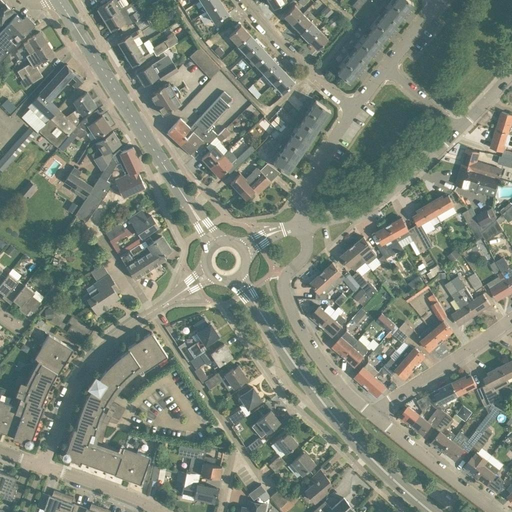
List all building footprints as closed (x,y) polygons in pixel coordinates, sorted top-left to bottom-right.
[(13,10),(2,0),(0,0),(0,31),(10,21),(6,17),(13,10)] [(103,18),(104,20),(119,10),(124,7),(120,0),(110,0),(97,8),(101,14),(100,15),(102,19),(103,18)] [(156,11),(166,5),(162,0),(158,0),(152,4),(156,11)] [(221,2),(219,0),(201,0),(208,11),(221,2)] [(286,1),(285,0),(268,0),(274,8),(286,1)] [(365,0),(357,0),(352,6),(358,10),(366,0),(365,0)] [(385,13),(391,18),(397,23),(412,3),(408,0),(391,0),(386,7),(388,9),(385,13)] [(228,13),(221,2),(208,11),(215,22),(228,13)] [(292,24),(303,14),(294,5),(284,16),(292,24)] [(326,18),(333,11),(328,7),(321,13),(326,18)] [(126,22),(119,10),(104,20),(105,21),(104,22),(107,26),(108,25),(111,31),(126,22)] [(131,23),(141,16),(138,10),(127,16),(131,23)] [(381,42),(397,23),(391,18),(385,13),(381,18),(379,16),(374,21),(370,27),(373,29),(369,33),(381,42)] [(18,40),(27,32),(35,24),(26,15),(22,19),(17,14),(10,21),(0,31),(0,61),(19,41),(18,40)] [(292,24),(300,32),(311,22),(303,14),(292,24)] [(341,19),(335,14),(327,23),(332,28),(341,19)] [(145,19),(137,25),(140,29),(149,24),(145,19)] [(300,32),(309,41),(319,30),(311,22),(300,32)] [(229,35),(238,45),(249,34),(240,24),(229,35)] [(319,30),(309,41),(317,49),(328,39),(319,30)] [(125,54),(137,47),(133,40),(139,36),(136,31),(130,35),(118,42),(125,54)] [(26,55),(38,48),(46,42),(40,32),(27,40),(28,41),(23,43),(25,46),(17,50),(18,52),(16,53),(19,59),(26,55)] [(354,52),(359,57),(365,62),(381,42),(369,33),(366,37),(363,35),(355,46),(357,48),(354,52)] [(258,43),(249,34),(238,45),(247,54),(258,43)] [(174,35),(152,48),(156,56),(178,42),(174,35)] [(46,42),(38,48),(26,55),(31,63),(17,71),(22,79),(28,76),(32,83),(42,76),(36,65),(54,54),(46,42)] [(143,43),(137,47),(125,54),(133,66),(145,59),(144,58),(151,54),(143,43)] [(247,54),(256,64),(267,53),(258,43),(247,54)] [(194,62),(205,52),(200,47),(189,56),(194,62)] [(200,67),(210,58),(205,52),(194,62),(200,67)] [(349,82),(365,62),(359,57),(354,52),(350,57),(347,55),(339,66),(341,68),(338,72),(349,82)] [(276,63),(267,53),(256,64),(265,73),(276,63)] [(163,57),(157,61),(137,73),(141,79),(139,79),(142,83),(143,83),(144,85),(159,75),(163,80),(175,72),(177,70),(172,63),(168,66),(163,57)] [(205,73),(215,63),(210,58),(200,67),(205,73)] [(215,63),(205,73),(210,78),(220,69),(215,63)] [(265,73),(273,83),(285,72),(276,63),(265,73)] [(45,113),(50,118),(58,109),(49,100),(74,72),(66,65),(32,102),(44,114),(45,113)] [(294,82),(285,72),(273,83),(282,93),(294,82)] [(83,82),(80,78),(74,84),(75,86),(75,87),(76,89),(83,82)] [(171,87),(168,83),(150,94),(154,101),(152,102),(153,103),(153,105),(154,106),(154,107),(155,108),(156,109),(158,107),(163,114),(181,103),(178,99),(180,97),(180,96),(180,95),(180,94),(180,93),(179,91),(179,90),(178,89),(177,88),(176,88),(175,87),(174,86),(173,86),(171,87)] [(78,108),(73,111),(77,117),(96,105),(87,92),(74,101),(78,108)] [(190,128),(180,118),(167,132),(194,157),(202,150),(215,137),(218,135),(212,130),(214,127),(212,125),(229,106),(227,104),(232,99),(224,92),(190,128)] [(316,101),(309,111),(302,121),(309,126),(316,131),(330,110),(316,101)] [(66,116),(58,109),(50,118),(46,123),(39,131),(52,142),(58,148),(58,147),(69,134),(72,131),(76,126),(66,116)] [(511,115),(502,112),(496,130),(511,134),(511,115)] [(92,130),(96,137),(111,128),(102,115),(96,119),(92,113),(82,119),(80,121),(79,123),(76,126),(72,131),(80,138),(87,134),(92,130)] [(316,131),(309,126),(302,121),(288,142),(302,151),(316,131)] [(225,128),(218,135),(215,137),(220,142),(229,132),(225,128)] [(0,169),(2,171),(36,133),(31,129),(15,147),(13,145),(0,158),(0,169)] [(491,148),(503,152),(504,150),(506,141),(510,143),(510,144),(511,144),(511,134),(496,130),(491,148)] [(91,154),(102,171),(112,156),(108,150),(115,146),(115,145),(120,142),(113,131),(96,142),(100,148),(91,154)] [(69,134),(58,147),(63,151),(74,138),(69,134)] [(273,162),(280,167),(287,172),(302,151),(288,142),(273,162)] [(237,166),(255,149),(251,144),(233,161),(237,166)] [(202,158),(210,167),(224,155),(215,145),(202,158)] [(133,147),(124,151),(134,171),(136,170),(142,167),(133,147)] [(100,175),(96,182),(106,189),(110,183),(106,180),(117,164),(120,162),(123,170),(126,175),(134,171),(124,151),(122,152),(120,149),(112,156),(102,171),(100,175)] [(467,149),(461,167),(500,179),(502,170),(485,165),(485,167),(476,164),(479,153),(467,149)] [(232,164),(224,155),(210,167),(218,176),(232,164)] [(511,159),(502,156),(500,156),(497,163),(511,168),(511,166),(511,159)] [(280,173),(271,166),(267,164),(260,171),(257,167),(252,172),(253,172),(245,179),(240,173),(230,182),(246,199),(254,192),(257,195),(280,173)] [(500,179),(461,167),(456,185),(475,191),(478,182),(497,188),(500,179)] [(136,170),(134,171),(126,175),(115,180),(116,184),(123,198),(145,187),(139,174),(138,174),(136,170)] [(65,182),(62,187),(80,198),(83,193),(87,196),(93,187),(70,173),(64,181),(65,182)] [(28,196),(36,184),(30,180),(22,192),(28,196)] [(102,199),(90,191),(78,210),(90,217),(96,207),(97,208),(102,199)] [(442,195),(430,203),(437,214),(454,204),(449,195),(444,198),(442,195)] [(419,224),(420,224),(424,228),(427,234),(435,229),(433,225),(440,221),(437,214),(430,203),(417,210),(419,213),(414,215),(419,224)] [(481,233),(493,222),(497,219),(491,208),(473,217),(480,229),(481,233)] [(463,213),(473,233),(477,240),(484,237),(481,233),(480,229),(473,217),(469,209),(463,213)] [(86,222),(90,217),(78,210),(75,215),(86,222)] [(124,229),(133,224),(141,237),(158,226),(151,215),(146,218),(141,210),(105,233),(110,240),(125,231),(124,229)] [(398,241),(410,234),(408,229),(402,218),(389,225),(398,240),(398,241)] [(497,219),(493,222),(481,233),(484,237),(486,241),(504,230),(497,219)] [(398,240),(389,225),(376,232),(381,241),(383,244),(384,243),(386,247),(391,255),(403,248),(398,241),(398,240)] [(424,228),(417,232),(419,236),(422,242),(427,249),(433,245),(427,234),(424,228)] [(421,252),(427,249),(422,242),(419,236),(417,232),(411,236),(421,252)] [(154,254),(142,262),(129,270),(135,279),(166,259),(163,254),(170,249),(162,236),(149,245),(154,254)] [(352,246),(361,257),(365,262),(366,263),(367,262),(369,263),(376,257),(376,255),(377,254),(372,248),(372,247),(364,237),(352,246)] [(386,258),(391,255),(386,247),(384,243),(383,244),(381,241),(377,244),(383,254),(386,258)] [(129,250),(120,256),(119,256),(129,270),(142,262),(154,254),(149,245),(133,255),(129,250)] [(341,255),(354,271),(365,262),(361,257),(352,246),(341,255)] [(386,258),(383,254),(378,258),(381,262),(386,269),(390,265),(386,258)] [(496,262),(501,270),(502,271),(511,288),(511,272),(503,258),(496,262)] [(501,270),(496,262),(491,265),(495,273),(501,270)] [(333,263),(322,272),(331,283),(342,273),(333,263)] [(87,299),(91,305),(97,314),(110,306),(108,304),(118,297),(115,291),(118,289),(102,264),(90,271),(97,281),(86,289),(91,297),(87,299)] [(0,284),(9,273),(5,277),(0,273),(0,272),(2,269),(0,267),(0,284)] [(469,276),(467,277),(475,290),(483,285),(475,273),(474,273),(472,270),(467,274),(469,276)] [(352,276),(353,277),(358,283),(370,297),(378,291),(370,281),(367,283),(358,271),(352,276)] [(497,300),(511,291),(511,288),(502,271),(498,274),(503,282),(491,289),(497,300)] [(334,286),(331,283),(322,272),(311,282),(319,291),(316,293),(316,299),(328,300),(328,294),(327,292),(334,286)] [(24,285),(9,273),(0,284),(0,291),(4,294),(2,297),(10,304),(25,284),(24,285)] [(461,309),(452,315),(459,325),(475,315),(462,296),(458,290),(451,280),(445,284),(452,295),(461,309)] [(60,287),(55,283),(44,297),(49,301),(60,287)] [(429,287),(426,283),(405,297),(408,302),(429,287)] [(25,284),(10,304),(13,300),(20,306),(18,308),(26,315),(31,309),(34,311),(41,302),(32,295),(34,292),(25,284)] [(462,296),(475,315),(490,305),(483,294),(474,300),(465,286),(458,290),(462,296)] [(340,306),(343,302),(348,298),(342,293),(335,301),(340,306)] [(428,297),(433,304),(431,305),(440,320),(447,316),(438,301),(437,301),(433,294),(428,297)] [(311,316),(322,326),(331,316),(320,306),(311,316)] [(390,331),(395,325),(382,313),(376,320),(390,331)] [(335,319),(331,316),(322,326),(333,335),(342,325),(341,325),(345,320),(339,314),(335,319)] [(356,314),(352,319),(357,323),(361,319),(356,314)] [(196,325),(200,330),(197,332),(201,339),(196,342),(200,348),(205,345),(219,336),(210,323),(208,325),(204,319),(196,325)] [(405,321),(399,328),(409,336),(414,330),(405,321)] [(433,330),(441,341),(453,331),(444,321),(433,330)] [(441,341),(433,330),(432,331),(429,327),(419,335),(422,339),(421,340),(430,350),(441,341)] [(403,343),(409,336),(399,328),(393,334),(403,343)] [(333,346),(344,356),(358,340),(347,331),(333,346)] [(123,447),(122,451),(102,443),(107,421),(108,418),(110,415),(115,418),(122,407),(107,399),(108,398),(112,392),(113,390),(114,390),(114,389),(119,383),(126,376),(133,370),(139,365),(143,372),(167,356),(151,332),(127,348),(129,349),(125,352),(120,356),(117,359),(113,362),(109,366),(106,369),(102,374),(98,379),(97,381),(91,389),(88,394),(86,399),(84,404),(82,408),(80,413),(79,418),(77,424),(76,428),(74,428),(65,452),(64,452),(63,455),(64,457),(67,458),(68,458),(81,462),(81,460),(114,472),(114,474),(141,484),(150,457),(123,447)] [(73,349),(61,341),(49,334),(34,358),(37,360),(33,368),(28,378),(26,383),(20,381),(16,394),(21,396),(17,406),(0,400),(0,431),(13,436),(13,438),(26,442),(26,444),(29,445),(31,444),(32,441),(32,440),(44,405),(42,404),(45,396),(49,388),(53,380),(57,372),(59,373),(73,349)] [(369,345),(371,346),(374,349),(378,345),(380,342),(376,338),(374,341),(373,340),(369,345)] [(358,340),(344,356),(355,366),(364,356),(363,355),(369,348),(359,339),(358,340)] [(184,342),(178,346),(188,361),(194,357),(184,342)] [(215,359),(219,365),(232,356),(224,344),(211,353),(205,357),(209,362),(215,359)] [(401,354),(405,358),(416,367),(425,356),(415,347),(412,345),(412,346),(409,344),(401,354)] [(383,349),(378,345),(374,349),(379,353),(383,349)] [(401,354),(392,365),(396,369),(406,378),(416,367),(405,358),(401,354)] [(511,360),(501,366),(507,378),(511,375),(511,360)] [(355,377),(366,386),(375,376),(379,372),(368,362),(355,377)] [(396,372),(386,364),(382,368),(392,376),(396,372)] [(222,370),(217,373),(204,382),(209,389),(227,377),(233,387),(247,378),(238,365),(225,374),(222,370)] [(507,378),(501,366),(488,372),(489,375),(484,377),(488,384),(482,387),(487,398),(488,398),(490,404),(496,401),(494,395),(493,395),(491,391),(509,382),(507,378)] [(200,367),(194,371),(202,383),(208,379),(200,367)] [(452,382),(458,394),(477,385),(472,376),(467,378),(465,375),(452,382)] [(386,386),(375,376),(366,386),(377,396),(386,386)] [(458,394),(452,382),(439,389),(441,391),(436,394),(435,391),(424,397),(427,402),(429,404),(430,402),(434,407),(437,408),(441,410),(441,409),(442,409),(439,404),(458,394)] [(253,387),(250,389),(247,384),(240,390),(242,394),(239,396),(248,408),(261,399),(253,387)] [(487,398),(482,387),(477,389),(484,407),(490,404),(488,398),(487,398)] [(427,402),(424,397),(417,401),(423,412),(429,404),(427,402)] [(509,409),(498,402),(496,401),(490,404),(501,410),(506,414),(509,409)] [(458,413),(466,419),(473,411),(464,404),(458,413)] [(469,442),(473,446),(483,433),(487,427),(490,425),(501,410),(490,404),(484,407),(488,414),(467,441),(469,442)] [(409,406),(400,416),(400,417),(412,426),(420,415),(409,406)] [(427,420),(420,415),(412,426),(423,435),(432,424),(436,427),(447,414),(441,409),(441,410),(437,408),(427,420)] [(241,409),(229,416),(228,417),(233,424),(246,416),(241,409)] [(257,421),(266,432),(280,421),(270,410),(257,421)] [(454,419),(450,416),(447,414),(436,427),(441,431),(432,442),(444,451),(452,440),(456,435),(447,428),(454,419)] [(487,427),(483,433),(473,446),(479,450),(481,448),(489,438),(492,433),(492,431),(487,427)] [(288,432),(282,437),(282,436),(275,441),(285,453),(298,443),(288,432)] [(258,437),(248,446),(252,451),(263,443),(258,437)] [(455,460),(464,449),(452,440),(444,451),(455,460)] [(189,471),(199,474),(219,478),(221,466),(214,464),(215,458),(205,456),(206,448),(197,446),(180,443),(178,455),(191,458),(189,471)] [(302,474),(315,463),(304,451),(291,462),(302,474)] [(488,460),(476,451),(473,456),(464,467),(476,476),(488,460)] [(285,462),(279,456),(269,465),(275,472),(285,462)] [(488,484),(499,493),(503,488),(502,487),(503,480),(499,477),(496,480),(493,477),(496,474),(499,469),(488,460),(476,476),(487,485),(488,484)] [(160,466),(154,465),(151,479),(157,480),(160,466)] [(314,501),(327,491),(324,487),(330,482),(319,469),(310,478),(314,483),(305,490),(314,501)] [(197,484),(199,474),(189,471),(189,472),(180,470),(178,480),(183,482),(181,491),(194,494),(194,498),(214,502),(217,488),(197,484)] [(15,477),(6,474),(0,490),(13,495),(12,498),(18,500),(22,488),(16,486),(13,485),(16,477),(15,477)] [(249,492),(254,498),(266,489),(262,483),(249,492)] [(509,492),(503,488),(499,493),(505,497),(509,492)] [(279,508),(288,500),(279,489),(270,496),(279,508)] [(37,507),(50,511),(56,511),(64,493),(54,490),(52,496),(42,492),(37,507)] [(73,497),(64,493),(56,511),(77,511),(80,506),(71,503),(73,497)] [(325,501),(312,511),(350,511),(353,509),(343,498),(331,509),(325,501)] [(264,511),(266,504),(249,501),(247,508),(242,507),(240,511),(264,511)] [(89,509),(80,506),(77,511),(98,511),(101,507),(91,503),(89,509)]
